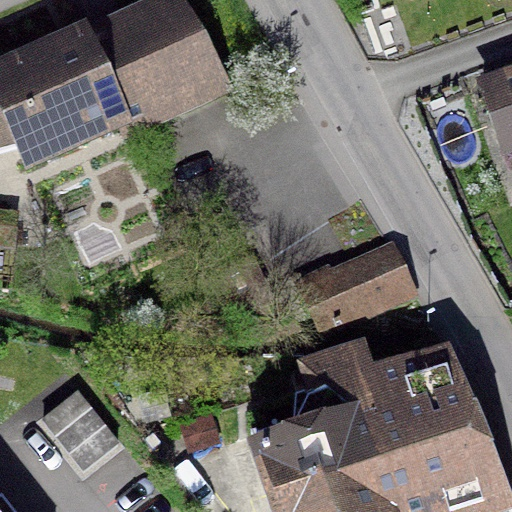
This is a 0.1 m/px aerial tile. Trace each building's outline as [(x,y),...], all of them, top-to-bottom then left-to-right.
[(222,92),(173,4),(81,46),(81,44),(0,80),(0,156),(14,153),(22,170),(114,128),(118,138),(222,92)] [(511,79),(479,92),(491,126),(511,118),(511,79)] [(409,297),(388,253),(298,296),(316,340),(409,297)] [(261,456),(279,511),(405,511),(493,484),(504,511),(507,511),(445,362),(369,384),(359,355),(300,373),(323,442),(277,458),(275,451),(261,456)] [(76,398),(46,422),(83,469),(113,445),(76,398)]
